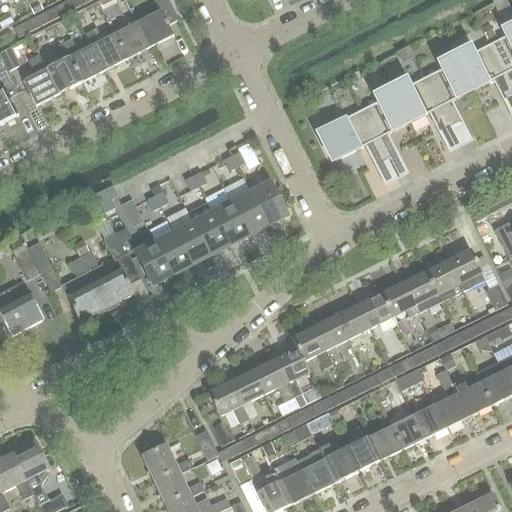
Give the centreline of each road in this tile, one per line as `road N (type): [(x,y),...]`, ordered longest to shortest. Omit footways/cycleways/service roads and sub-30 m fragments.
road 1 (residential): [(0,176),(240,53)]
road 2 (residential): [(330,244),(240,53)]
road 3 (residential): [(24,401),(154,329),(170,326),(206,350)]
road 4 (residential): [(330,244),(511,150)]
road 5 (residential): [(363,511),(511,438)]
road 6 (residential): [(206,350),(330,244)]
road 7 (residential): [(93,452),(206,350)]
